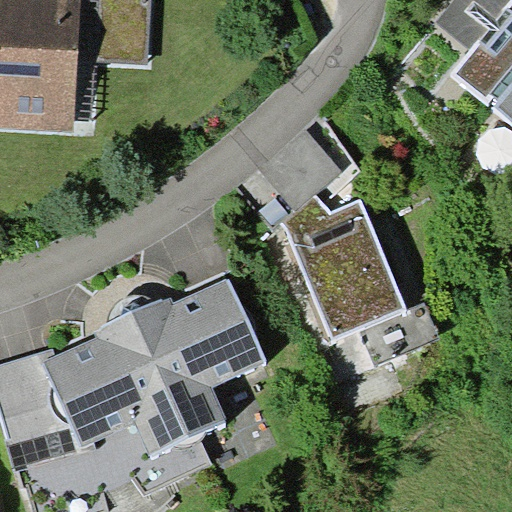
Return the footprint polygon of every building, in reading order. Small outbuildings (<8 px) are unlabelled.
[(0,0),(0,127),(74,131),(80,0),(0,0)] [(150,0),(99,0),(96,61),(147,63),(150,0)] [(454,0),(437,22),(471,49),(511,0),(454,0)] [(453,71),(511,119),(511,0),(471,49),(453,71)] [(343,169),(306,128),(260,169),(297,210),(316,193),(343,169)] [(406,307),(362,199),(333,211),(316,193),(297,210),(282,223),(331,338),(406,307)] [(98,335),(56,355),(42,361),(81,451),(96,448),(95,441),(137,422),(150,455),(226,421),(211,387),(267,360),(230,276),(175,302),(172,295),(165,299),(163,296),(102,325),(103,327),(95,331),(98,335)] [(15,472),(81,451),(42,361),(56,355),(54,347),(0,364),(0,406),(9,437),(7,439),(15,472)]
